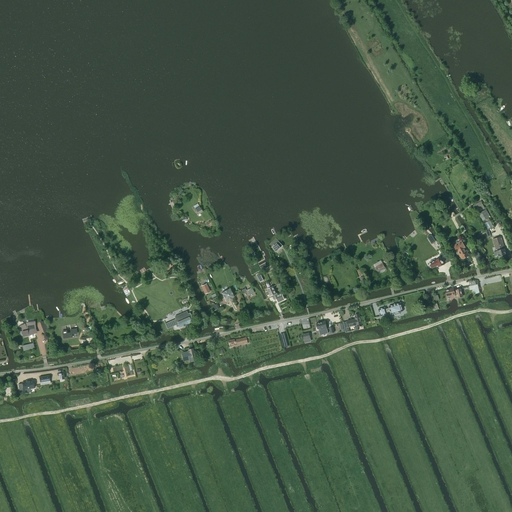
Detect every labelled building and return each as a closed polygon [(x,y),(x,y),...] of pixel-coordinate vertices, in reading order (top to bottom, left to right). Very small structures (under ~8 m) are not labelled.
[(474,214),(484,208),(481,201),(470,207),(474,214)] [(195,209),(194,210),(196,212),(198,215),(202,212),(199,206),(194,208),(195,209)] [(483,221),(489,217),(484,210),(478,213),(483,221)] [(431,244),(435,241),(431,235),(430,235),(427,237),(431,244)] [(503,249),(502,247),(504,247),(501,237),(493,240),(496,249),(498,249),(498,251),(494,252),(495,257),(498,256),(499,260),(507,257),(504,249),(503,249)] [(465,251),(464,248),(465,247),(463,245),(466,243),(464,240),(462,242),(460,238),(455,241),(457,244),(454,246),(457,252),(458,251),(460,254),(459,254),(462,260),(469,256),(466,250),(465,251)] [(279,241),(272,248),(276,252),(282,245),(279,241)] [(435,261),(429,263),(432,268),(438,265),(439,267),(444,264),(443,260),(444,260),(442,257),(444,256),(443,253),(439,255),(441,258),(435,260),(435,261)] [(378,272),(385,268),(382,264),(375,268),(378,272)] [(479,293),(477,285),(469,286),(470,290),(472,289),(472,290),(474,291),(475,291),(476,294),(479,293)] [(273,287),(267,289),(268,291),(266,292),(267,296),(268,296),(270,295),(270,296),(272,295),(274,300),(276,299),(278,302),(284,299),(281,293),(277,295),(277,294),(276,294),(273,287)] [(226,301),(234,297),(230,289),(221,293),(226,301)] [(454,291),(453,289),(445,290),(446,296),(450,295),(451,297),(455,296),(455,295),(457,295),(458,298),(462,297),(461,289),(456,290),(454,291)] [(385,307),(378,309),(380,316),(387,314),(386,312),(390,311),(391,315),(394,314),(395,315),(400,314),(399,312),(403,311),(400,303),(388,306),(389,308),(386,309),(385,307)] [(177,328),(179,327),(191,322),(190,319),(192,318),(190,313),(187,314),(184,315),(183,313),(174,316),(176,319),(173,320),(177,328)] [(355,319),(347,321),(348,327),(357,325),(357,327),(362,326),(359,314),(354,315),(355,319)] [(327,329),(325,322),(316,323),(318,329),(319,329),(319,331),(327,329)] [(33,333),(32,332),(36,332),(35,329),(34,323),(26,324),(26,326),(25,326),(24,325),(20,327),(21,331),(23,337),(28,336),(28,335),(33,333)] [(62,331),(63,338),(71,337),(70,335),(71,334),(77,333),(76,329),(70,330),(70,333),(67,333),(66,331),(62,331)] [(247,343),(246,337),(235,340),(236,341),(234,341),(234,340),(228,341),(229,347),(247,343)] [(178,369),(190,365),(189,360),(176,363),(178,369)] [(32,381),(22,383),(23,390),(34,388),(32,381)]
